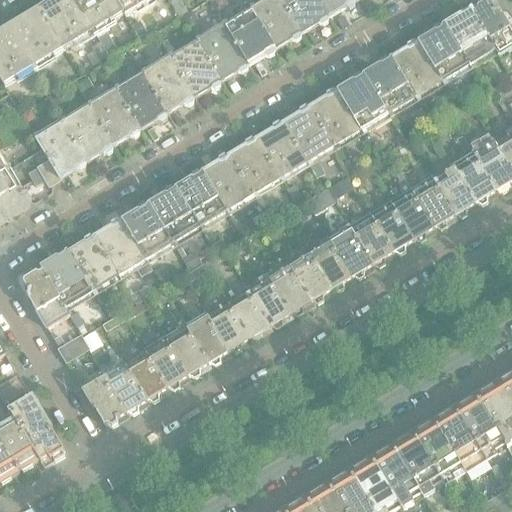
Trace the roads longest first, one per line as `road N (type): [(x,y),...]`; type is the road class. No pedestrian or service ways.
road 1 (residential): [(0,259),(431,0)]
road 2 (tertiary): [(511,241),(108,479)]
road 3 (tertiary): [(206,511),(511,330)]
road 4 (residential): [(0,300),(108,479)]
